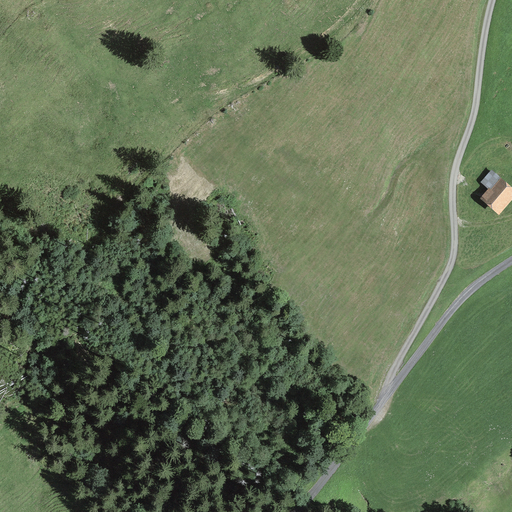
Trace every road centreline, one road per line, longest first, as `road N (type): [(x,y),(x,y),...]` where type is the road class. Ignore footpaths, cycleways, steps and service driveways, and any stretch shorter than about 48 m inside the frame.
road 1 (track): [(492,0),(472,121),(454,174),(451,260),(383,398)]
road 2 (track): [(295,511),(453,307),(511,260)]
